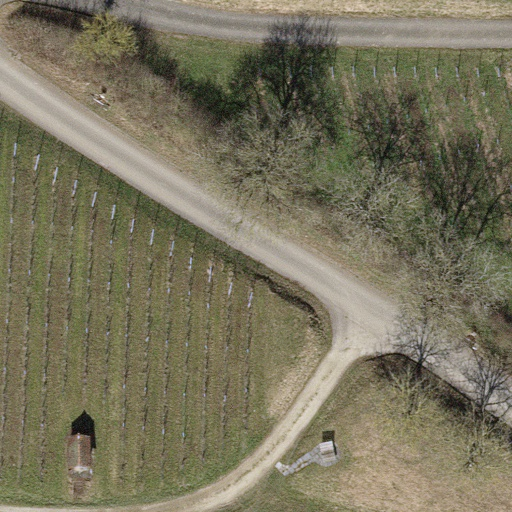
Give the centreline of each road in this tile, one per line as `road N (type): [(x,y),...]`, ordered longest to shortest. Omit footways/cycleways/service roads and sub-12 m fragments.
road 1 (track): [(0,71),(511,404)]
road 2 (track): [(511,31),(228,26),(122,0)]
road 3 (track): [(375,311),(274,454),(218,496),(170,511)]
